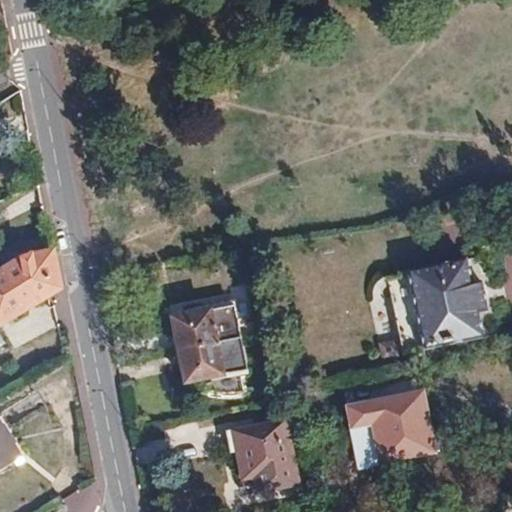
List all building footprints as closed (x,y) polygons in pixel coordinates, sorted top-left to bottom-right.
[(3,270),(26,307),(59,287),(52,250),(32,254),(3,270)] [(406,352),(494,335),(489,309),(493,308),(487,280),(484,280),(479,256),(391,273),(406,352)] [(0,271),(0,322),(26,307),(3,270),(0,271)] [(234,305),(173,317),(185,381),(246,368),(234,305)] [(416,439),(431,436),(423,392),(370,403),(381,461),(418,453),(416,439)] [(0,473),(22,460),(0,422),(0,473)] [(281,422),(226,433),(230,451),(236,450),(242,480),(246,479),(249,492),(293,484),(281,422)] [(434,450),(431,436),(416,439),(418,453),(434,450)] [(249,492),(246,479),(242,480),(236,450),(230,451),(238,495),(249,492)]
